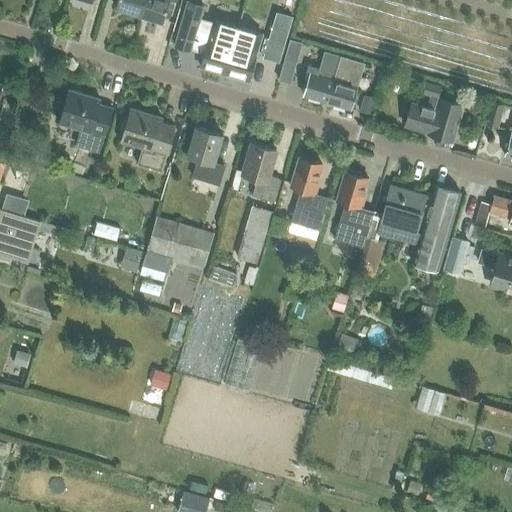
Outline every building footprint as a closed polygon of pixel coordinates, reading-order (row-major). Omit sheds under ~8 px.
[(117,0),(115,8),(139,15),(143,0),(117,0)] [(143,0),(139,15),(163,22),(169,0),(177,2),(177,0),(143,0)] [(188,0),(174,46),(189,51),(190,49),(204,53),(200,66),(224,74),(238,27),(214,20),(213,22),(199,17),(203,5),(188,0)] [(238,27),(224,74),(248,81),(262,34),(238,27)] [(265,38),(261,52),(265,53),(264,59),(279,63),(284,44),(287,34),(272,30),(269,40),(265,38)] [(336,68),(340,56),(324,51),(319,69),(309,66),(305,80),(308,81),(304,95),(327,102),(336,68)] [(336,68),(327,102),(350,109),(364,63),(340,56),(336,68)] [(284,58),(278,80),(291,83),(297,62),(284,58)] [(442,86),(442,85),(426,80),(421,94),(430,97),(427,107),(411,103),(405,125),(451,139),(461,103),(439,96),(442,86)] [(99,153),(106,129),(113,107),(98,103),(100,98),(69,89),(59,123),(81,129),(76,146),(99,153)] [(364,95),(360,110),(369,113),(374,98),(364,95)] [(497,128),(498,124),(505,104),(491,100),(484,124),(497,128)] [(161,171),(173,129),(175,125),(160,121),(162,117),(131,107),(121,141),(142,147),(137,164),(161,171)] [(219,184),(224,166),(214,163),(222,134),(195,126),(187,155),(201,160),(196,177),(219,184)] [(0,134),(0,147),(14,148),(14,135),(0,134)] [(273,202),(280,180),(269,176),(276,150),(251,143),(242,174),(257,178),(252,196),(273,202)] [(316,239),(328,197),(315,193),(319,180),(318,179),(322,164),(299,157),(291,186),(300,189),(287,231),(316,239)] [(363,247),(373,210),(361,207),(365,193),(364,193),(368,178),(346,171),(337,200),(345,202),(334,239),(363,247)] [(383,212),(374,209),(355,275),(374,280),(385,242),(376,240),(378,232),(390,236),(395,233),(397,225),(416,231),(413,241),(419,243),(413,262),(438,269),(461,193),(435,185),(432,196),(392,185),(383,212)] [(511,200),(494,196),(489,213),(510,218),(510,222),(511,223),(511,200)] [(256,264),(272,211),(252,205),(237,257),(256,264)] [(0,261),(10,265),(12,258),(26,263),(37,229),(54,234),(56,225),(40,220),(40,222),(0,209),(0,261)] [(479,215),(476,226),(485,229),(489,218),(479,215)] [(146,251),(142,266),(167,273),(172,258),(205,268),(215,233),(157,216),(155,216),(145,251),(146,251)] [(460,272),(469,241),(452,236),(443,268),(460,272)] [(126,247),(124,257),(139,261),(142,252),(126,247)] [(499,254),(481,249),(478,261),(495,266),(490,283),(511,289),(511,258),(511,256),(499,253),(499,254)] [(367,288),(369,279),(362,277),(360,286),(367,288)] [(338,292),(333,308),(344,311),(349,295),(338,292)] [(175,303),(173,311),(179,313),(182,305),(175,303)] [(435,306),(424,304),(421,314),(432,316),(435,306)] [(342,334),(334,354),(350,359),(357,339),(342,334)] [(17,350),(14,363),(26,366),(29,353),(17,350)] [(158,370),(154,386),(167,390),(172,375),(158,370)] [(428,488),(426,498),(440,502),(443,492),(428,488)] [(184,491),(179,507),(195,511),(204,511),(209,498),(184,491)] [(217,501),(214,510),(221,511),(222,511),(225,504),(217,501)]
